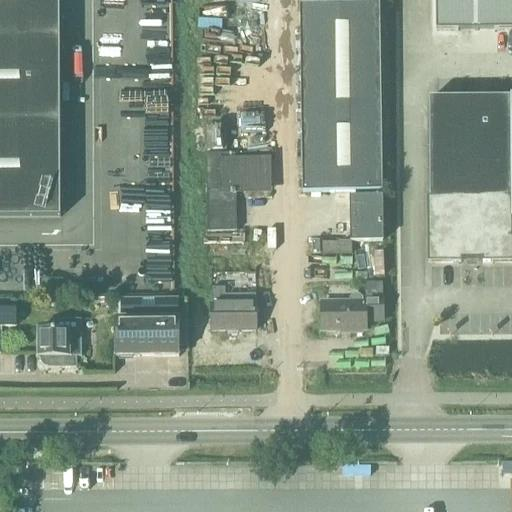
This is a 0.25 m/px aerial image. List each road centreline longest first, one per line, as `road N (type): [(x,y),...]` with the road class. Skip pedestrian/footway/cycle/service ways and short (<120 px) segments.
road 1 (tertiary): [(0,434),(511,430)]
road 2 (unknown): [(89,0),(79,232),(50,243),(0,239)]
